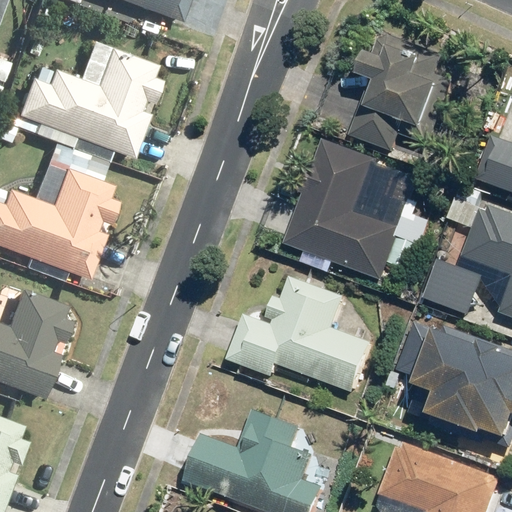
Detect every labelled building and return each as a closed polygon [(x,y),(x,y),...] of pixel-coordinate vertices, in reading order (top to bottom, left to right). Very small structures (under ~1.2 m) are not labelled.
[(128,0),(183,21),(190,0),(128,0)] [(397,150),(404,131),(435,143),(458,81),(439,74),(447,55),(390,32),(374,73),(389,79),(374,120),(367,139),(397,150)] [(29,79),(17,113),(134,155),(147,121),(139,118),(160,64),(112,46),(98,83),(54,68),(48,86),(29,79)] [(511,137),(500,134),(484,178),(489,180),(487,185),(511,193),(511,137)] [(409,225),(365,208),(383,157),(328,138),(292,242),(387,279),(409,225)] [(67,168),(54,205),(10,189),(7,198),(0,195),(0,245),(88,278),(104,235),(97,232),(114,185),(67,168)] [(468,259),(511,274),(511,296),(506,312),(511,314),(511,208),(488,200),(468,259)] [(252,314),(235,359),(281,375),(285,363),(358,393),(379,343),(338,326),(349,296),(296,276),(278,324),(252,314)] [(0,320),(0,381),(44,398),(57,363),(49,360),(56,340),(55,340),(68,303),(22,287),(8,324),(0,320)] [(511,445),(511,353),(449,331),(433,375),(480,392),(467,429),(511,445)] [(261,407),(252,432),(250,431),(242,453),(208,440),(193,480),(277,511),(318,511),(328,486),(307,478),(316,454),(297,447),(306,423),(261,407)] [(0,511),(1,511),(16,475),(9,472),(24,427),(0,418),(0,511)] [(389,490),(442,509),(440,511),(488,511),(500,479),(458,464),(457,465),(405,446),(389,490)]
